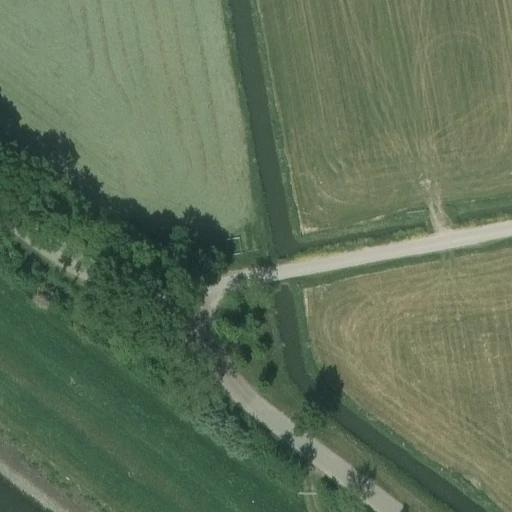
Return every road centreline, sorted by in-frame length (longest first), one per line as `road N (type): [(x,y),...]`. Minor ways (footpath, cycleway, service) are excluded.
road 1 (unclassified): [(191,293),(511,230)]
road 2 (unclassified): [(402,511),(220,370),(191,293)]
road 3 (unclassified): [(191,293),(117,283),(72,264),(0,207)]
